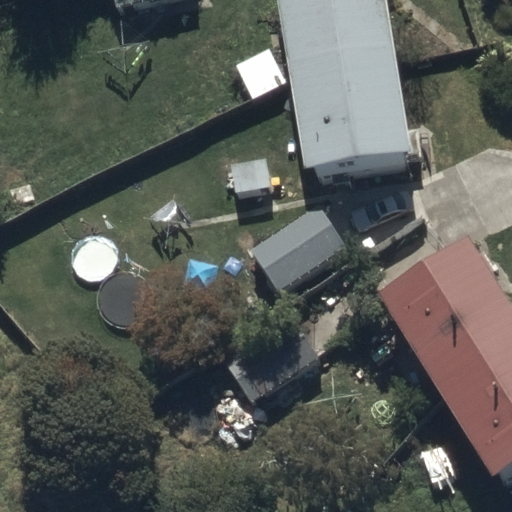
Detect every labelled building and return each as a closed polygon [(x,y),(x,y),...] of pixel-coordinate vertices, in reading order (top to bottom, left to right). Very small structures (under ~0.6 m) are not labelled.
[(113,0),(117,12),(173,0),(113,0)] [(395,0),(286,0),(316,188),(423,172),(395,0)] [(324,209),(255,253),(285,299),(354,255),(324,209)] [(511,303),(481,255),(391,311),(502,489),(511,483),(511,303)] [(325,358),(295,315),(227,362),(257,405),(325,358)]
